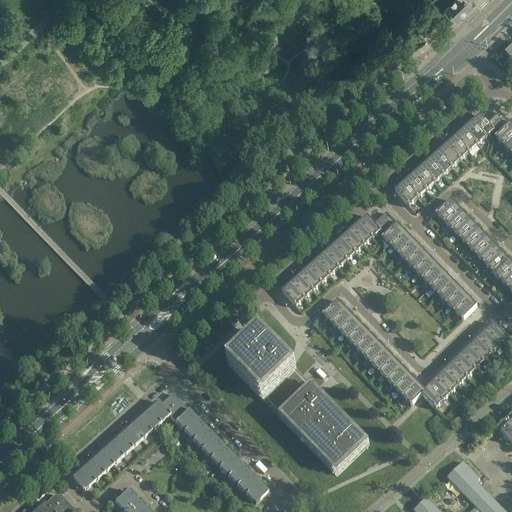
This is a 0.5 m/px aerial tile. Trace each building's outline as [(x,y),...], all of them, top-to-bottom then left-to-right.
[(446,0),(450,3),(446,7),(457,18),(458,17),(459,18),(464,14),(463,12),(473,2),(471,0),(470,0),(446,0)] [(500,114),(488,126),(494,133),(500,128),(503,131),(504,130),(505,131),(510,125),(500,114)] [(480,117),(472,125),(486,141),(487,140),(486,139),(488,137),(489,138),(494,134),(495,133),(494,133),(488,126),(480,117)] [(472,125),(463,132),(478,148),(477,147),(480,144),(480,145),(485,141),(486,141),(472,125)] [(498,137),(495,140),(496,141),(497,140),(499,142),(498,143),(503,148),(511,140),(511,126),(510,125),(505,131),(504,130),(503,131),(497,137),(498,137)] [(463,132),(455,140),(469,156),(470,155),(469,154),(471,152),(472,153),(477,148),(477,149),(478,148),(463,132)] [(455,140),(446,148),(461,163),(460,162),(463,160),(468,156),(469,156),(455,140)] [(511,140),(503,148),(504,149),(505,148),(507,150),(506,151),(511,156),(511,157),(511,155),(511,140)] [(446,148),(438,155),(452,171),(453,171),(452,170),(454,167),(455,168),(460,164),(461,163),(446,148)] [(438,155),(429,163),(444,179),(444,178),(443,177),(446,175),(451,171),(452,171),(438,155)] [(429,163),(421,170),(435,186),(436,186),(435,185),(437,182),(438,183),(443,179),(444,179),(429,163)] [(421,170),(412,178),(427,194),(427,193),(426,192),(429,190),(429,191),(434,186),(435,187),(435,186),(421,170)] [(412,178),(404,185),(418,201),(418,200),(420,197),(421,198),(426,194),(427,194),(412,178)] [(404,185),(395,193),(407,207),(409,209),(410,208),(409,207),(412,205),(412,206),(417,201),(418,202),(418,201),(404,185)] [(437,215),(435,217),(436,218),(437,217),(440,219),(439,220),(444,225),(443,225),(444,225),(459,211),(451,202),(437,215)] [(459,211),(444,225),(444,226),(445,225),(448,227),(447,228),(452,233),(451,233),(452,233),(467,219),(459,211)] [(387,215),(375,226),(375,227),(381,234),(382,234),(381,233),(387,228),(391,232),(397,226),(387,215)] [(367,218),(359,226),(373,241),(374,241),(373,240),(375,238),(376,238),(377,237),(381,234),(375,227),(375,226),(367,218)] [(467,219),(452,233),(452,234),(453,233),(456,236),(455,236),(460,241),(459,241),(460,242),(475,227),(467,219)] [(359,226),(351,233),(365,249),(364,247),(367,245),(367,246),(369,245),(372,241),(373,242),(373,241),(359,226)] [(385,238),(382,240),(383,241),(384,240),(386,243),(385,244),(387,245),(390,248),(390,249),(405,234),(397,226),(391,232),(384,238),(385,238)] [(475,227),(460,242),(461,241),(464,244),(463,244),(468,249),(467,249),(468,250),(483,235),(475,227)] [(351,233),(342,241),(356,256),(357,256),(356,255),(358,253),(359,253),(360,252),(364,249),(365,249),(351,233)] [(405,234),(390,249),(391,250),(392,249),(394,251),(393,252),(395,253),(398,257),(413,243),(405,234)] [(483,235),(468,250),(469,249),(472,252),(471,253),(475,257),(475,258),(476,258),(491,243),(483,235)] [(342,241),(333,248),(348,264),(347,263),(350,260),(350,261),(352,260),(355,256),(356,257),(356,256),(342,241)] [(413,243),(398,257),(399,258),(400,257),(402,259),(401,260),(403,261),(406,265),(406,266),(421,251),(413,243)] [(491,243),(476,258),(477,257),(480,260),(479,261),(483,265),(483,266),(484,266),(499,251),(491,243)] [(333,248),(325,256),(339,272),(339,271),(339,270),(341,268),(342,269),(343,267),(347,264),(348,264),(333,248)] [(421,251),(406,266),(407,266),(408,265),(410,268),(409,268),(410,269),(414,273),(414,274),(429,259),(421,251)] [(499,251),(484,266),(484,267),(485,266),(488,268),(487,269),(491,274),(492,274),(507,260),(499,251)] [(325,256),(316,263),(331,279),(330,278),(333,275),(333,276),(335,275),(338,272),(339,272),(325,256)] [(429,259),(414,274),(415,273),(418,276),(417,276),(418,278),(422,281),(422,282),(437,267),(429,259)] [(511,265),(507,260),(492,274),(492,275),(493,274),(495,276),(495,277),(499,282),(499,283),(511,270),(511,265)] [(316,263),(308,271),(322,287),(322,286),(322,285),(324,283),(325,284),(326,283),(330,279),(330,280),(331,279),(316,263)] [(437,267),(422,282),(423,281),(426,284),(425,285),(426,286),(430,289),(429,290),(430,290),(445,275),(437,267)] [(511,270),(499,283),(500,283),(501,282),(503,285),(507,290),(507,291),(511,286),(511,270)] [(308,271),(299,279),(313,294),(314,294),(313,293),(316,291),(318,290),(321,287),(322,287),(308,271)] [(445,275),(430,290),(431,289),(434,292),(433,293),(434,294),(438,297),(437,298),(438,298),(453,283),(445,275)] [(299,279),(291,286),(305,302),(304,301),(307,298),(308,299),(309,298),(313,295),(313,294),(299,279)] [(453,283),(438,298),(438,299),(439,298),(442,300),(441,301),(442,302),(446,306),(445,306),(446,306),(461,292),(453,283)] [(291,286),(282,294),(294,308),(296,310),(297,309),(296,308),(299,306),(299,307),(301,305),(304,302),(305,302),(291,286)] [(461,292),(446,306),(446,307),(447,306),(450,308),(449,309),(450,310),(454,314),(453,314),(454,315),(469,300),(461,292)] [(469,300),(454,315),(455,314),(458,317),(457,317),(458,318),(462,322),(461,322),(462,323),(464,321),(477,308),(469,300)] [(330,325),(330,326),(331,326),(346,311),(337,303),(322,318),(323,318),(325,319),(330,325)] [(331,326),(333,328),(338,333),(338,334),(354,319),(346,311),(331,326)] [(338,334),(339,335),(339,334),(342,337),(346,342),(362,328),(354,319),(338,334)] [(500,349),(500,348),(505,343),(506,343),(506,342),(507,341),(508,342),(508,341),(494,326),(485,334),(500,349)] [(346,342),(347,343),(347,342),(351,346),(354,350),(354,351),(370,336),(362,328),(346,342)] [(492,357),(492,356),(499,349),(499,350),(500,349),(485,334),(482,337),(477,342),(492,357)] [(354,351),(355,351),(360,355),(362,358),(362,359),(377,344),(370,336),(354,351)] [(260,338),(232,365),(337,473),(365,446),(260,338)] [(484,365),(484,364),(491,357),(492,357),(477,342),(474,345),(469,350),(484,365)] [(362,359),(363,359),(368,364),(370,366),(370,367),(385,352),(377,344),(362,359)] [(475,373),(476,372),(483,365),(484,365),(469,350),(461,358),(475,373)] [(370,367),(371,367),(377,373),(378,374),(378,375),(393,360),(385,352),(370,367)] [(467,381),(468,380),(467,380),(475,373),(461,358),(453,366),(467,381)] [(378,375),(379,376),(379,375),(386,382),(386,383),(401,368),(393,360),(378,375)] [(459,389),(460,388),(459,388),(466,381),(467,381),(453,366),(444,374),(459,389)] [(386,383),(387,384),(387,383),(394,391),(409,377),(401,368),(386,383)] [(451,397),(451,396),(458,389),(459,389),(444,374),(436,382),(451,397)] [(394,391),(395,392),(402,399),(402,400),(417,385),(409,377),(394,391)] [(443,404),(444,404),(444,403),(450,397),(451,397),(436,382),(429,389),(425,393),(422,396),(422,397),(421,397),(426,401),(436,412),(436,411),(443,404)] [(402,400),(403,400),(410,407),(410,408),(421,397),(422,397),(422,396),(425,393),(417,385),(402,400)] [(176,424),(188,413),(184,408),(172,396),(161,407),(158,404),(158,405),(139,421),(151,434),(169,417),(176,424)] [(185,433),(197,422),(188,413),(176,424),(185,433)] [(511,420),(510,419),(503,425),(511,433),(511,420)] [(151,434),(139,421),(130,429),(141,442),(151,434)] [(194,442),(206,431),(197,422),(185,433),(194,442)] [(511,433),(503,425),(497,431),(511,446),(511,433)] [(141,442),(130,429),(120,438),(132,451),(141,442)] [(203,452),(215,440),(206,431),(194,442),(203,452)] [(132,451),(120,438),(111,446),(122,459),(132,451)] [(212,461),(224,449),(215,440),(203,452),(212,461)] [(122,459),(111,446),(101,455),(113,468),(122,459)] [(220,470),(232,458),(224,449),(212,461),(220,470)] [(113,468),(101,455),(92,463),(103,476),(113,468)] [(229,479),(241,467),(232,458),(220,470),(229,479)] [(103,476),(92,463),(83,472),(94,484),(103,476)] [(503,511),(476,484),(479,480),(464,465),(448,480),(477,509),(473,511),(437,511),(427,501),(428,501),(427,501),(415,511),(503,511)] [(238,488),(250,476),(241,467),(229,479),(238,488)] [(94,484),(83,472),(74,479),(73,480),(85,493),(94,484)] [(247,497),(259,485),(250,476),(238,488),(247,497)] [(256,506),(268,494),(267,493),(259,485),(247,497),(256,506)] [(122,511),(126,511),(137,502),(128,493),(117,503),(115,505),(116,505),(122,511)] [(73,511),(64,502),(60,499),(55,499),(54,499),(46,506),(50,511),(73,511)] [(144,511),(145,511),(137,502),(126,511),(144,511)]
